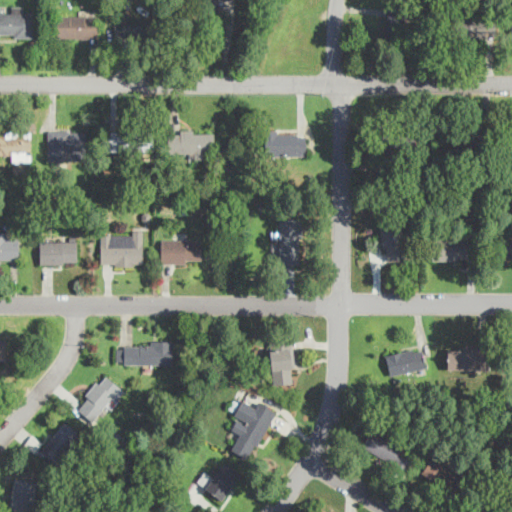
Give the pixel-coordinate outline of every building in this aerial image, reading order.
[(218,0),(195,0),(195,15),(218,15),(218,0)] [(0,35),(33,35),(33,13),(23,13),(23,5),(11,5),(11,11),(0,11),(0,35)] [(387,36),(413,36),(413,5),(387,5),(387,36)] [(97,36),(97,15),(57,15),(57,36),(97,36)] [(494,16),(456,16),(456,37),(494,37),(494,16)] [(114,35),(146,35),(146,18),(114,18),(114,35)] [(48,159),(85,159),(85,129),(48,129),(48,159)] [(168,130),(168,155),(213,155),(213,130),(168,130)] [(110,132),(110,150),(153,150),(152,131),(110,132)] [(306,154),(306,132),(264,132),(264,154),(306,154)] [(453,132),(452,158),(478,159),(479,133),(453,132)] [(11,159),(31,159),(31,133),(0,133),(0,153),(11,153),(11,159)] [(429,139),(387,136),(385,167),(427,170),(429,139)] [(300,217),(279,217),(279,263),(300,263),(300,217)] [(382,259),(406,259),(406,224),(382,224),(382,259)] [(0,231),(0,260),(17,260),(18,232),(0,231)] [(100,264),(143,264),(143,231),(100,231),(100,264)] [(511,236),(498,236),(498,254),(511,254),(511,236)] [(77,262),(77,238),(40,238),(40,262),(77,262)] [(161,262),(201,262),(201,238),(161,238),(161,262)] [(469,259),(469,238),(432,238),(432,259),(469,259)] [(173,363),(173,341),(124,341),(124,363),(173,363)] [(294,381),(292,344),(270,345),(272,383),(294,381)] [(386,353),(390,374),(425,367),(421,346),(386,353)] [(479,348),(447,348),(447,368),(479,368),(479,348)] [(122,388),(104,372),(75,407),(93,422),(122,388)] [(276,410),(256,400),(254,405),(242,399),(228,426),(239,432),(230,448),(251,459),(276,410)] [(58,462),(81,434),(64,420),(41,449),(58,462)] [(362,444),(403,470),(413,454),(372,428),(362,444)] [(421,474),(458,493),(468,475),(431,455),(421,474)] [(241,472),(223,460),(205,487),(222,499),(241,472)] [(33,511),(38,482),(16,478),(10,511),(33,511)] [(499,511),(493,499),(472,510),(473,511),(499,511)]
